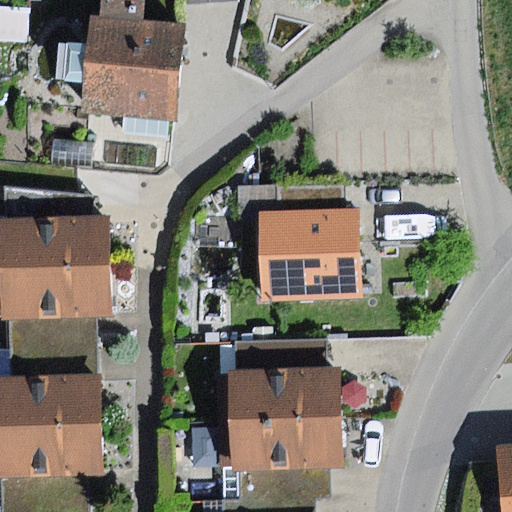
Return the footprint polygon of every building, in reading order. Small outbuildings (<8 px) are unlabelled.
[(101,0),(99,18),(92,18),(82,113),(174,123),(185,26),(143,22),(145,0),(142,0),(101,0)] [(345,187),(277,189),(278,213),(346,210),(345,187)] [(6,189),(6,222),(92,220),(91,197),(6,189)] [(278,213),(261,213),(264,302),(360,299),(357,210),(346,210),(278,213)] [(0,221),(0,269),(111,267),(110,219),(92,220),(6,222),(0,221)] [(111,267),(0,269),(0,318),(12,318),(98,316),(112,316),(111,267)] [(12,318),(13,349),(99,347),(98,316),(12,318)] [(223,343),(224,372),(325,368),(324,340),(223,343)] [(13,349),(14,378),(100,376),(99,347),(13,349)] [(218,372),(219,421),(341,417),(340,368),(325,368),(224,372),(218,372)] [(0,378),(0,428),(102,425),(100,376),(14,378),(0,378)] [(341,417),(219,421),(221,472),(240,471),(330,468),(343,468),(341,417)] [(102,425),(0,428),(0,480),(3,480),(91,477),(104,476),(102,425)] [(511,511),(511,446),(497,448),(503,511),(511,511)] [(330,468),(240,471),(241,500),(313,498),(331,497),(330,468)] [(3,480),(4,509),(92,506),(91,477),(3,480)] [(241,500),(224,501),(224,511),(313,511),(313,498),(241,500)]
